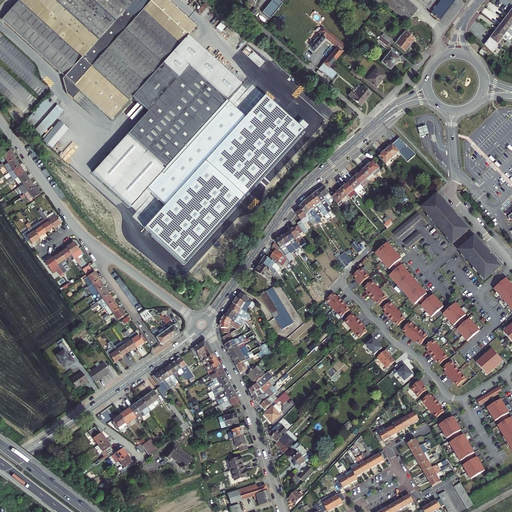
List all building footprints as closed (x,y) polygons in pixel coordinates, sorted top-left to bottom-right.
[(187,36),(196,27),(166,0),(18,0),(1,19),(64,77),(62,79),(66,94),(70,98),(78,89),(79,91),(111,120),(132,97),(187,36)] [(383,2),(407,22),(417,9),(406,0),(373,0),(380,5),(383,2)] [(415,0),(418,2),(431,12),(430,14),(439,21),(454,2),(451,0),(415,0)] [(271,5),(277,10),(280,7),(273,1),(271,5)] [(273,14),(273,15),(277,10),(271,5),(267,9),(273,14)] [(511,27),(504,21),(499,27),(507,33),(511,36),(511,31),(509,30),(511,27)] [(507,33),(499,27),(495,33),(502,39),(506,42),(510,44),(511,42),(508,40),(511,36),(507,33)] [(314,52),(326,38),(337,47),(323,64),(318,69),(318,70),(324,74),(329,68),(335,61),(343,51),(342,50),(345,46),(331,35),(322,28),(318,33),(320,35),(309,47),(314,52)] [(405,52),(415,40),(405,32),(395,44),(405,52)] [(492,53),(502,39),(495,33),(490,39),(489,38),(486,42),(487,43),(485,46),(492,53)] [(381,37),(390,45),(393,42),(383,34),(381,37)] [(187,36),(132,97),(148,112),(188,67),(191,69),(226,101),(241,85),(187,36)] [(390,45),(381,37),(378,40),(388,48),(390,45)] [(390,70),(400,58),(392,52),(386,60),(384,59),(381,62),(390,70)] [(127,134),(130,137),(191,69),(188,67),(148,112),(127,134)] [(324,74),(332,81),(337,74),(329,68),(324,74)] [(362,76),(352,68),(350,72),(359,79),(362,76)] [(379,83),(385,76),(375,68),(369,76),(371,77),(367,81),(375,87),(379,83)] [(191,69),(130,137),(165,169),(226,101),(191,69)] [(352,92),(348,96),(361,106),(371,94),(363,87),(356,95),(352,92)] [(78,89),(70,98),(72,99),(79,91),(78,89)] [(165,169),(147,189),(152,194),(165,205),(145,227),(184,263),(308,127),(301,121),(297,125),(264,96),(245,118),(226,101),(165,169)] [(25,122),(32,128),(51,104),(43,99),(25,122)] [(349,115),(351,112),(345,106),(342,110),(349,115)] [(418,128),(421,137),(429,134),(427,126),(418,128)] [(130,137),(127,134),(92,173),(136,212),(152,194),(147,189),(165,169),(130,137)] [(416,155),(400,139),(392,145),(399,153),(401,155),(408,163),(416,155)] [(392,159),(399,153),(392,145),(385,151),(392,159)] [(3,156),(8,163),(14,159),(15,158),(10,150),(7,152),(2,156),(3,156)] [(392,159),(385,151),(379,157),(386,165),(389,162),(390,164),(394,161),(392,159)] [(394,161),(401,155),(399,153),(392,159),(394,161)] [(8,163),(13,170),(19,166),(14,159),(8,163)] [(378,174),(381,171),(373,162),(367,167),(374,176),(376,178),(379,176),(378,174)] [(9,173),(13,170),(8,163),(4,166),(9,173)] [(19,166),(13,170),(18,177),(24,173),(19,166)] [(368,182),(374,176),(367,167),(360,173),(367,180),(368,182)] [(14,179),(18,177),(13,170),(9,173),(12,178),(13,180),(14,179)] [(24,173),(18,177),(23,184),(29,180),(24,173)] [(360,186),(367,180),(360,173),(354,178),(360,186)] [(23,184),(18,177),(14,179),(19,187),(23,184)] [(362,187),(360,186),(354,178),(348,184),(356,193),(357,194),(361,190),(362,192),(364,190),(362,187)] [(29,180),(23,184),(28,192),(34,187),(29,180)] [(24,194),(28,192),(23,184),(19,187),(18,187),(23,195),(24,195),(24,194)] [(357,194),(356,193),(348,184),(341,189),(348,196),(349,198),(350,199),(354,196),(356,198),(359,196),(357,194)] [(34,187),(28,192),(32,198),(33,199),(40,194),(35,187),(34,187)] [(334,200),(332,197),(324,187),(318,191),(329,207),(332,205),(328,200),(331,199),(333,201),(334,200)] [(342,202),(348,196),(341,189),(332,197),(334,200),(339,207),(343,204),(342,202)] [(329,207),(318,191),(314,194),(328,213),(331,218),(335,215),(329,207)] [(32,198),(28,192),(24,194),(28,200),(30,200),(32,198)] [(324,216),(328,213),(314,194),(310,197),(321,212),(324,216)] [(451,242),(453,243),(467,231),(436,196),(422,208),(428,215),(437,225),(447,237),(451,242)] [(321,212),(310,197),(306,200),(320,219),(322,217),(320,213),(321,212)] [(320,219),(306,200),(302,204),(315,221),(317,219),(319,222),(321,221),(320,219)] [(315,222),(315,221),(302,204),(299,208),(301,210),(312,224),(315,222)] [(313,226),(312,224),(301,210),(296,213),(301,221),(308,230),(313,226)] [(47,216),(45,217),(46,218),(48,221),(56,216),(54,214),(53,212),(47,216)] [(56,216),(60,223),(63,222),(56,213),(54,214),(56,216)] [(428,215),(427,217),(435,227),(437,225),(428,215)] [(60,223),(56,216),(48,221),(53,228),(53,229),(61,224),(60,223)] [(41,227),(48,221),(46,218),(39,224),(41,227)] [(53,228),(48,221),(41,227),(45,233),(53,228)] [(301,221),(297,224),(298,226),(290,231),(300,247),(305,243),(300,234),(303,232),(304,234),(309,231),(308,230),(301,221)] [(34,232),(41,227),(39,224),(38,223),(31,228),(34,232)] [(45,233),(41,227),(34,232),(38,238),(45,233)] [(300,247),(290,231),(285,235),(293,247),(295,250),(300,247)] [(34,232),(30,234),(26,237),(32,244),(39,239),(38,238),(34,232)] [(293,247),(285,235),(280,238),(288,250),(293,247)] [(288,250),(280,238),(275,241),(288,261),(291,259),(291,260),(294,258),(293,257),(289,251),(288,250)] [(481,275),(485,280),(499,267),(474,238),(460,251),(462,254),(467,259),(474,267),(478,272),(481,275)] [(67,248),(71,255),(79,250),(74,242),(66,247),(67,248)] [(356,242),(352,245),(358,254),(362,251),(356,242)] [(387,243),(375,254),(389,270),(390,269),(398,262),(399,261),(401,259),(387,243)] [(276,250),(270,257),(277,262),(275,264),(277,265),(279,267),(284,264),(286,266),(289,270),(292,268),(283,255),(277,251),(280,248),(274,244),(272,246),(276,250)] [(71,255),(67,248),(60,253),(64,260),(71,255)] [(71,255),(74,259),(77,258),(82,254),(79,250),(71,255)] [(52,258),(57,265),(64,260),(60,253),(52,258)] [(341,256),(342,258),(348,265),(352,262),(345,253),(341,256)] [(50,270),(57,265),(52,258),(52,257),(44,263),(50,270)] [(275,264),(265,257),(259,265),(272,274),(273,275),(278,284),(282,282),(277,273),(280,269),(279,267),(277,265),(275,264)] [(342,258),(338,261),(344,269),(348,266),(348,265),(342,258)] [(64,260),(57,265),(63,273),(65,272),(63,268),(68,265),(64,260)] [(390,269),(394,272),(401,265),(402,265),(399,261),(398,262),(390,269)] [(63,273),(57,265),(50,270),(53,274),(57,271),(60,275),(63,273)] [(255,271),(268,280),(272,274),(259,265),(255,271)] [(401,265),(389,276),(414,305),(419,301),(427,294),(419,285),(410,275),(401,265)] [(85,275),(92,271),(89,266),(82,270),(85,275)] [(357,282),(360,285),(369,277),(362,268),(353,276),(358,281),(357,282)] [(85,275),(87,277),(84,279),(89,286),(99,280),(100,279),(94,272),(93,272),(92,271),(85,275)] [(411,273),(410,275),(419,285),(420,284),(411,273)] [(506,278),(494,289),(496,292),(505,303),(511,310),(511,285),(509,282),(506,278)] [(81,293),(82,294),(85,292),(85,293),(89,290),(92,295),(94,294),(104,287),(99,280),(89,286),(88,287),(84,290),(81,293)] [(368,294),(370,297),(379,289),(372,281),(364,288),(369,293),(368,294)] [(104,287),(94,294),(98,299),(99,301),(109,294),(104,287)] [(272,288),(260,295),(281,329),(293,322),(272,288)] [(387,298),(379,289),(370,297),(373,300),(374,299),(379,305),(387,298)] [(505,303),(496,292),(495,293),(504,304),(505,303)] [(249,306),(253,309),(256,304),(248,299),(249,299),(240,293),(237,298),(233,304),(245,312),(249,306)] [(94,305),(95,307),(99,304),(103,309),(104,308),(114,301),(109,294),(99,301),(98,302),(94,305)] [(326,301),(333,309),(342,301),(340,298),(339,299),(337,297),(334,294),(326,301)] [(427,294),(419,301),(422,305),(430,297),(427,294)] [(422,305),(421,306),(431,318),(443,307),(433,295),(430,297),(422,305)] [(114,301),(104,308),(109,315),(112,313),(119,308),(114,301)] [(342,301),(333,309),(341,318),(349,311),(346,308),(344,305),(345,304),(342,301)] [(386,315),(389,318),(398,311),(390,302),(382,309),(385,312),(387,314),(386,315)] [(455,303),(443,314),(453,326),(457,323),(462,318),(466,315),(455,303)] [(242,317),(244,319),(247,317),(248,320),(251,318),(248,314),(245,312),(233,304),(230,309),(242,317)] [(119,308),(112,313),(117,320),(125,315),(120,308),(119,308)] [(239,323),(242,317),(230,309),(225,317),(241,327),(242,325),(239,323)] [(149,313),(146,310),(144,312),(148,319),(152,316),(149,313)] [(398,311),(389,318),(391,321),(393,321),(395,323),(397,326),(405,319),(398,311)] [(148,319),(144,312),(139,314),(144,321),(148,319)] [(352,330),(361,322),(358,319),(357,320),(355,318),(352,315),(344,321),(352,330)] [(177,331),(173,325),(166,316),(162,320),(168,328),(174,336),(179,333),(177,331)] [(221,329),(221,333),(229,333),(230,325),(237,330),(241,328),(241,327),(225,317),(222,321),(221,324),(221,329)] [(457,323),(460,327),(466,322),(462,318),(457,323)] [(460,327),(457,330),(467,342),(480,331),(469,319),(466,322),(460,327)] [(361,322),(352,330),(359,339),(367,332),(364,328),(362,326),(363,325),(361,322)] [(408,336),(411,339),(419,329),(410,322),(402,330),(406,333),(408,335),(408,336)] [(168,329),(164,323),(160,326),(162,328),(170,339),(174,336),(168,328),(168,329)] [(511,324),(503,332),(511,342),(511,324)] [(156,330),(155,328),(154,329),(155,331),(152,333),(156,338),(159,344),(162,345),(165,343),(156,330)] [(162,328),(158,331),(157,329),(156,330),(165,343),(170,339),(162,328)] [(419,329),(411,339),(414,341),(415,340),(417,342),(420,345),(427,336),(419,329)] [(136,348),(144,343),(136,332),(129,337),(129,338),(135,347),(136,348)] [(234,340),(230,334),(222,338),(226,345),(234,340)] [(226,345),(224,346),(227,350),(245,340),(243,336),(234,340),(226,345)] [(135,347),(129,338),(122,343),(128,352),(135,347)] [(374,338),(366,345),(368,348),(371,352),(371,351),(374,355),(382,348),(374,338)] [(245,346),(244,343),(248,341),(247,339),(245,340),(227,350),(229,355),(239,349),(245,346)] [(197,355),(198,357),(200,360),(203,357),(205,356),(206,358),(204,359),(205,361),(208,366),(217,361),(214,356),(212,351),(210,349),(206,340),(203,340),(198,344),(194,347),(197,355)] [(429,353),(431,356),(441,349),(433,340),(425,347),(428,350),(430,352),(429,353)] [(58,345),(62,351),(63,350),(65,354),(68,351),(62,342),(58,345)] [(121,342),(114,347),(116,351),(121,357),(128,352),(122,343),(121,342)] [(266,344),(260,346),(263,351),(265,355),(266,358),(269,355),(271,353),(268,348),(266,344)] [(116,351),(114,347),(114,346),(111,348),(112,348),(106,352),(114,363),(122,358),(121,357),(116,351)] [(269,355),(272,358),(280,351),(278,347),(275,349),(271,353),(269,355)] [(243,356),(242,355),(246,352),(247,354),(249,353),(247,350),(249,349),(248,348),(241,352),(231,358),(234,362),(243,356)] [(231,358),(241,352),(239,349),(229,355),(231,358)] [(441,349),(431,356),(434,359),(435,359),(437,361),(440,364),(448,358),(441,349)] [(492,349),(476,363),(487,375),(503,361),(492,349)] [(68,358),(65,354),(63,350),(62,351),(56,355),(63,366),(67,363),(69,365),(74,361),(70,356),(68,358)] [(386,350),(377,358),(387,369),(395,362),(389,355),(389,354),(386,350)] [(250,355),(252,354),(251,352),(249,353),(247,354),(243,356),(234,362),(236,367),(248,360),(252,357),(250,355)] [(190,379),(193,377),(180,357),(175,360),(187,378),(189,381),(191,380),(190,379)] [(187,378),(175,360),(171,363),(179,375),(180,374),(184,379),(185,378),(186,379),(187,378)] [(247,375),(255,368),(254,366),(250,368),(247,362),(248,361),(248,360),(236,367),(240,374),(242,373),(245,377),(247,375)] [(345,370),(341,366),(343,364),(339,360),(326,373),(330,377),(333,374),(334,376),(337,372),(340,374),(345,370)] [(211,369),(219,365),(217,361),(208,366),(204,367),(207,372),(211,369)] [(446,375),(449,378),(459,370),(451,361),(443,368),(445,372),(447,374),(446,375)] [(94,382),(110,371),(104,363),(88,373),(94,382)] [(179,375),(171,363),(167,366),(175,378),(179,375)] [(401,363),(396,368),(398,371),(397,372),(405,381),(413,374),(405,365),(404,366),(401,363)] [(214,374),(222,370),(219,365),(211,369),(214,374)] [(167,366),(162,369),(174,385),(174,386),(176,385),(174,382),(176,380),(175,378),(167,366)] [(265,375),(257,366),(255,368),(247,375),(255,384),(265,375)] [(174,385),(162,369),(159,372),(170,388),(174,385)] [(252,397),(266,384),(263,381),(265,379),(273,372),(271,369),(269,371),(265,375),(255,384),(249,390),(252,397)] [(222,370),(214,374),(215,376),(216,378),(224,374),(222,370)] [(459,370),(449,378),(451,381),(452,380),(454,383),(457,386),(466,379),(459,370)] [(88,382),(81,372),(70,380),(76,388),(81,385),(83,383),(84,384),(88,382)] [(159,372),(152,377),(158,385),(158,384),(160,386),(159,387),(156,389),(163,398),(166,395),(164,393),(170,388),(159,372)] [(218,383),(227,378),(224,374),(216,378),(212,380),(213,382),(209,385),(210,387),(218,383)] [(221,387),(229,383),(227,378),(218,383),(210,387),(211,389),(215,387),(216,390),(221,387)] [(411,388),(418,397),(427,390),(424,387),(422,384),(423,384),(420,380),(411,388)] [(270,389),(271,388),(272,386),(269,382),(268,383),(267,383),(266,384),(252,397),(255,402),(256,401),(270,389)] [(232,387),(229,383),(221,387),(216,390),(212,392),(215,396),(223,392),(232,387)] [(226,396),(234,392),(232,387),(223,392),(215,396),(217,401),(226,396)] [(499,387),(477,400),(480,405),(502,392),(499,387)] [(260,406),(274,395),(274,394),(270,389),(256,401),(260,406)] [(153,391),(141,399),(150,411),(150,410),(154,408),(151,404),(159,399),(153,391)] [(228,401),(237,396),(234,392),(226,396),(217,401),(219,405),(228,401)] [(290,398),(285,393),(277,399),(266,410),(267,412),(264,414),(272,423),(282,414),(280,412),(282,411),(276,404),(279,401),(282,405),(290,398)] [(422,401),(429,410),(438,402),(435,399),(434,400),(432,397),(430,394),(422,401)] [(264,411),(266,410),(277,399),(274,395),(260,406),(264,411)] [(217,406),(220,411),(232,404),(239,401),(237,396),(228,401),(219,405),(217,406)] [(404,406),(399,397),(396,398),(402,407),(403,410),(406,409),(404,406)] [(150,411),(141,399),(129,408),(136,418),(138,421),(142,418),(145,416),(149,413),(149,412),(150,411)] [(501,399),(487,408),(495,421),(499,419),(505,415),(509,413),(501,399)] [(171,402),(168,404),(177,416),(173,419),(181,429),(177,432),(179,435),(190,427),(186,423),(184,419),(171,402)] [(438,402),(429,410),(436,418),(444,412),(442,408),(440,406),(441,405),(438,402)] [(129,408),(120,415),(125,423),(126,424),(136,418),(129,408)] [(419,421),(413,410),(406,414),(407,417),(393,425),(393,426),(386,430),(384,427),(374,433),(379,443),(383,441),(383,442),(419,421)] [(222,429),(239,423),(237,414),(228,416),(228,415),(218,418),(222,429)] [(112,420),(118,428),(125,423),(120,415),(112,420)] [(453,417),(439,425),(447,439),(461,430),(453,417)] [(502,423),(498,426),(511,449),(511,417),(507,420),(502,423)] [(285,435),(285,434),(288,432),(282,426),(279,423),(269,432),(273,436),(271,438),(277,443),(281,438),(285,435)] [(88,431),(97,445),(105,440),(100,433),(99,434),(94,427),(88,431)] [(243,435),(241,428),(233,431),(233,432),(235,438),(243,435)] [(241,452),(248,450),(243,435),(235,438),(234,438),(237,448),(239,447),(241,452)] [(450,443),(460,461),(474,453),(464,435),(450,443)] [(286,445),(287,444),(281,438),(277,443),(276,444),(281,450),(281,451),(284,454),(289,448),(286,445)] [(407,444),(432,487),(440,482),(436,475),(440,472),(436,465),(432,468),(428,460),(431,459),(425,448),(423,444),(420,447),(415,439),(407,444)] [(112,450),(105,440),(97,445),(94,447),(98,453),(100,453),(102,457),(104,456),(106,454),(112,450)] [(158,449),(151,440),(142,447),(144,450),(148,456),(158,449)] [(343,488),(357,480),(356,477),(385,461),(384,460),(387,458),(384,452),(373,458),(369,451),(372,450),(370,447),(367,448),(363,441),(362,442),(362,443),(361,444),(364,447),(367,452),(366,453),(367,456),(365,457),(364,458),(364,459),(360,461),(358,458),(357,458),(354,453),(352,454),(349,449),(347,451),(351,457),(355,464),(350,467),(352,470),(345,475),(346,477),(335,483),(339,489),(342,487),(343,488)] [(308,455),(297,444),(293,447),(299,453),(292,458),(295,461),(294,462),(293,464),(295,466),(297,465),(298,465),(300,467),(306,461),(307,462),(312,458),(312,457),(310,455),(309,454),(308,455)] [(106,454),(113,465),(119,461),(127,455),(122,448),(119,450),(117,447),(112,450),(106,454)] [(193,459),(177,447),(175,450),(172,447),(164,457),(168,460),(170,457),(181,466),(180,468),(184,471),(193,459)] [(61,449),(58,451),(64,460),(68,458),(61,449)] [(134,466),(127,455),(119,461),(124,468),(120,470),(122,474),(134,466)] [(242,463),(244,463),(242,457),(227,462),(230,471),(232,471),(243,467),(242,463)] [(477,457),(463,465),(471,479),(485,471),(477,457)] [(235,481),(248,477),(246,471),(245,471),(243,467),(232,471),(235,481)] [(299,478),(303,482),(313,471),(309,467),(299,478)] [(460,483),(454,487),(467,509),(473,505),(460,483)] [(257,489),(256,485),(227,494),(230,504),(241,501),(241,499),(253,495),(254,498),(255,498),(255,499),(256,499),(259,506),(270,502),(265,486),(257,489)] [(296,504),(303,497),(299,493),(296,491),(289,498),(296,504)] [(438,495),(441,499),(437,501),(437,500),(422,509),(423,510),(419,511),(438,511),(437,510),(444,505),(448,511),(456,511),(445,491),(438,495)] [(342,494),(341,493),(330,500),(328,496),(318,502),(322,510),(319,511),(317,511),(324,511),(327,511),(328,511),(335,508),(343,504),(342,502),(345,500),(342,494)] [(401,511),(408,508),(406,506),(413,502),(409,495),(379,511),(401,511)]
